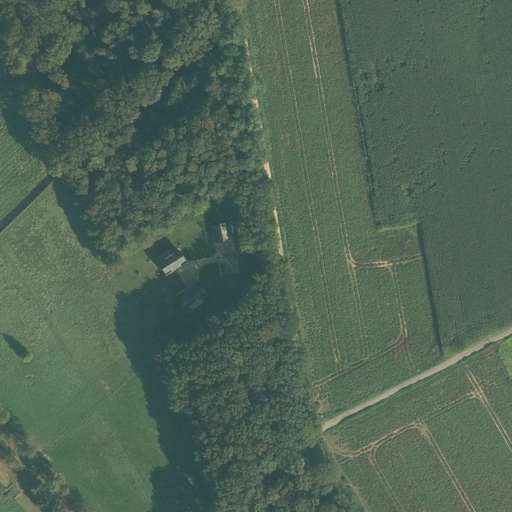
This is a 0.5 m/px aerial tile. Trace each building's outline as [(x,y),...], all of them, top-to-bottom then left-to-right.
[(228,240),(225,224),(213,226),(216,242),(228,240)] [(157,257),(160,262),(172,255),(169,249),(157,257)] [(159,263),(166,274),(185,262),(178,251),(172,255),(160,262),(159,263)] [(179,295),(186,306),(188,305),(200,297),(206,294),(199,283),(179,295)] [(200,297),(188,305),(191,310),(203,302),(200,297)]
